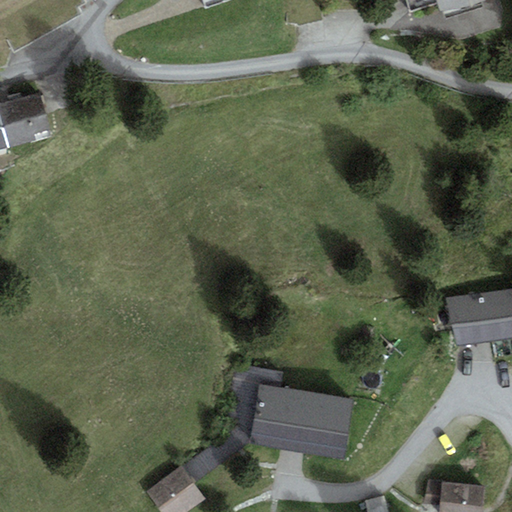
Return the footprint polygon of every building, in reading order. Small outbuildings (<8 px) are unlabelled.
[(37,0),(0,21),(0,32),(12,53),(82,13),(78,7),(87,2),(85,0),(37,0)] [(202,0),(205,9),(231,0),(202,0)] [(300,27),(323,18),(319,0),(283,0),(286,24),(300,27)] [(436,6),(438,12),(478,0),(404,0),(409,14),(436,6)] [(0,149),(53,134),(40,91),(0,102),(0,149)] [(511,287),(446,298),(454,347),(511,337),(511,287)] [(259,384),(280,387),(281,371),(236,363),(225,433),(181,466),(190,478),(194,483),(239,448),(249,441),(250,434),(259,384)] [(280,387),(259,384),(250,434),(249,441),(293,449),(345,458),(355,400),(280,387)] [(181,466),(147,491),(162,511),(186,511),(205,498),(194,483),(190,478),(181,466)] [(485,485),(427,478),(424,503),(432,504),(441,505),(440,511),(482,511),(482,510),(485,485)] [(383,496),(364,500),(367,511),(385,506),(383,496)]
